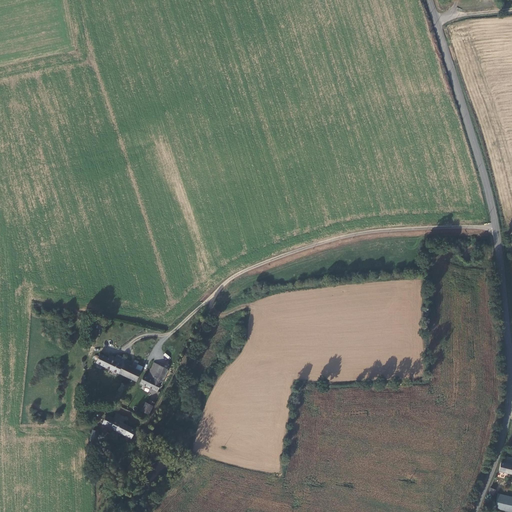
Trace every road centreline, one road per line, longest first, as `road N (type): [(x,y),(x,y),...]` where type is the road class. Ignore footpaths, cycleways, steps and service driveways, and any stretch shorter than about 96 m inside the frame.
road 1 (unclassified): [(495,226),(335,238),(263,262),(223,283),(210,301)]
road 2 (tertiary): [(474,511),(508,409),(495,226)]
road 3 (tertiary): [(495,226),(435,20)]
